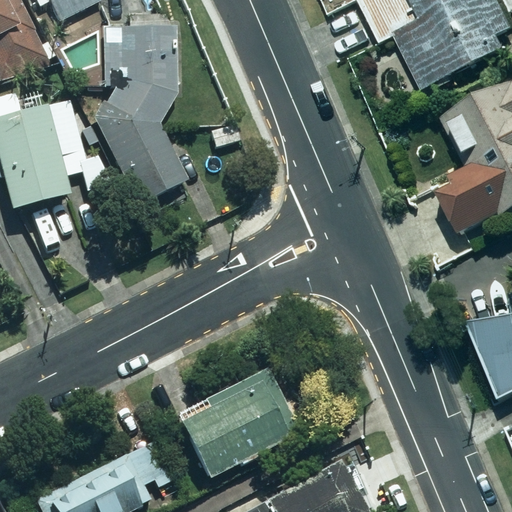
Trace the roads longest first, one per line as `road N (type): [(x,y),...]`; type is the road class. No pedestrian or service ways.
road 1 (residential): [(347,231),(0,406)]
road 2 (secondary): [(347,231),(463,511)]
road 3 (secondary): [(251,0),(347,231)]
